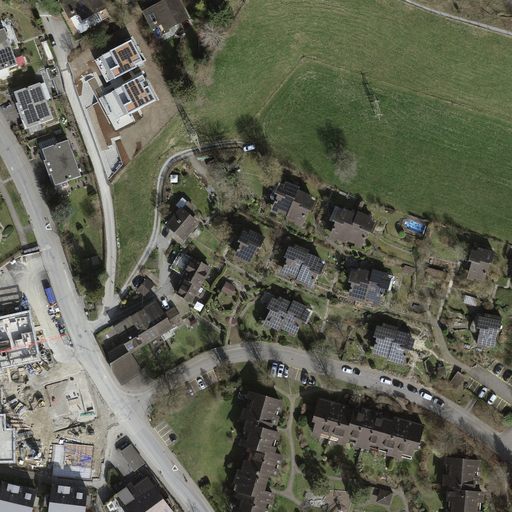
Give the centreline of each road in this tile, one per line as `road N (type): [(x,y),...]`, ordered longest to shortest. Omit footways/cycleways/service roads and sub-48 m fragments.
road 1 (residential): [(121,413),(193,370),(254,353),(406,394),(511,456)]
road 2 (residential): [(81,339),(104,323),(110,307),(109,208),(41,0)]
road 3 (unclassified): [(0,133),(29,190),(81,339)]
road 4 (residential): [(121,413),(198,511)]
